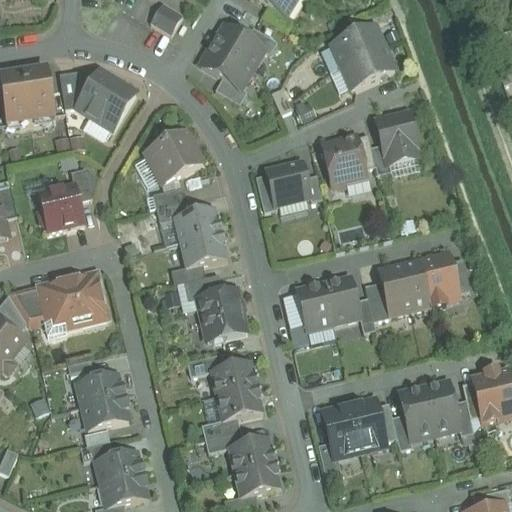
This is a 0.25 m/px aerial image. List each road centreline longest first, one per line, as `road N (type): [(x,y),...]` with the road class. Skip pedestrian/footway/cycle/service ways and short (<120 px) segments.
road 1 (residential): [(0,284),(111,253),(171,511)]
road 2 (residential): [(291,406),(505,356)]
road 3 (residential): [(264,285),(451,240)]
road 4 (residential): [(235,169),(410,90)]
road 5 (track): [(457,0),(511,156)]
road 6 (residential): [(264,285),(291,406)]
